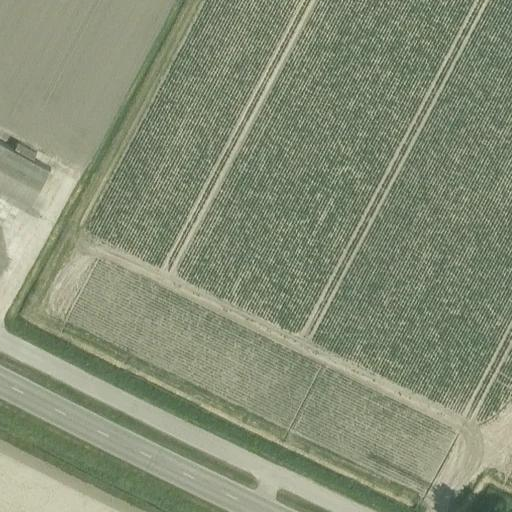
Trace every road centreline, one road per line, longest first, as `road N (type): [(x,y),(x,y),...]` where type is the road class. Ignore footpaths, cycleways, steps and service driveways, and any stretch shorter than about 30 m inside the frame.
road 1 (unclassified): [(354,511),(0,338)]
road 2 (tertiary): [(262,511),(0,381)]
